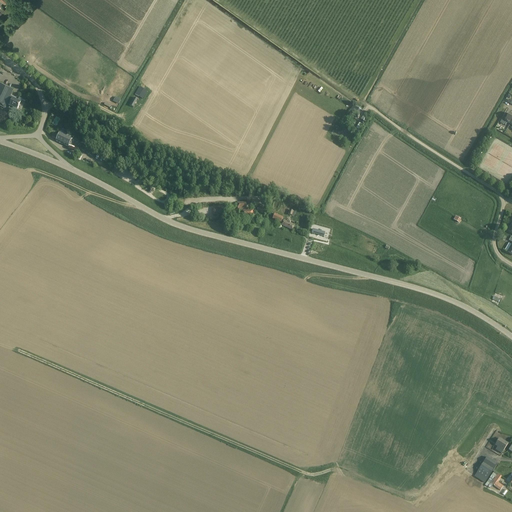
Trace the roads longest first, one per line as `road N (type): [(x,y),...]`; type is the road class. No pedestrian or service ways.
road 1 (tertiary): [(511,336),(445,298),(166,220),(67,167)]
road 2 (residential): [(511,264),(494,246),(499,195),(368,106)]
